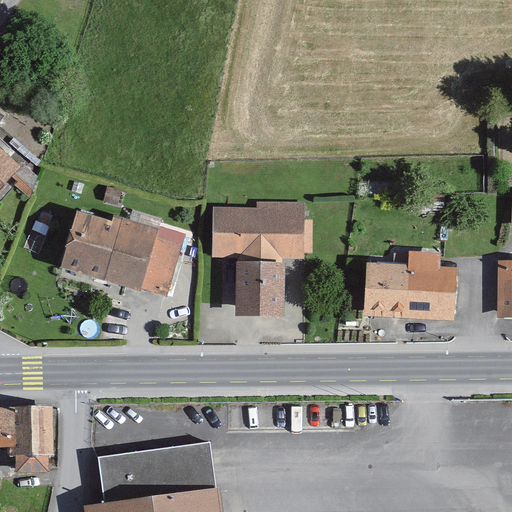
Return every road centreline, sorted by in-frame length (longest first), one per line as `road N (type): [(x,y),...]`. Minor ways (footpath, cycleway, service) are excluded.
road 1 (secondary): [(511,368),(75,372)]
road 2 (residential): [(75,372),(60,511)]
